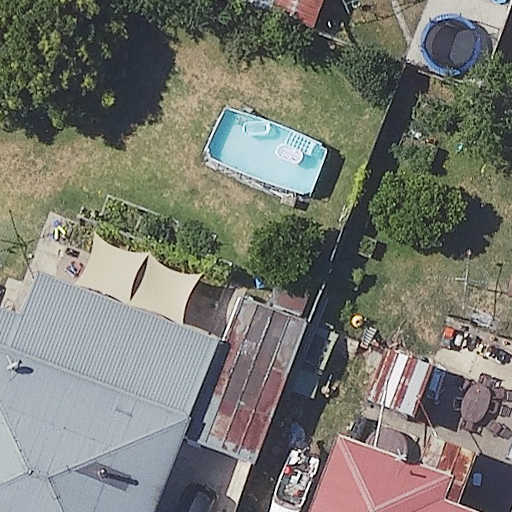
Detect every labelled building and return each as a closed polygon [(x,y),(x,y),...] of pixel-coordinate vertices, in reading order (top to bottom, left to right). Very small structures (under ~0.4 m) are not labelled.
[(507,7),(484,0),(429,0),(407,67),(480,91),(507,7)] [(35,94),(0,81),(0,185),(3,187),(35,94)] [(215,349),(18,278),(0,328),(0,511),(141,511),(169,435),(247,463),(300,316),(235,293),(215,349)] [(511,434),(503,459),(511,462),(511,434)] [(436,483),(330,442),(302,511),(461,511),(430,500),(436,483)]
